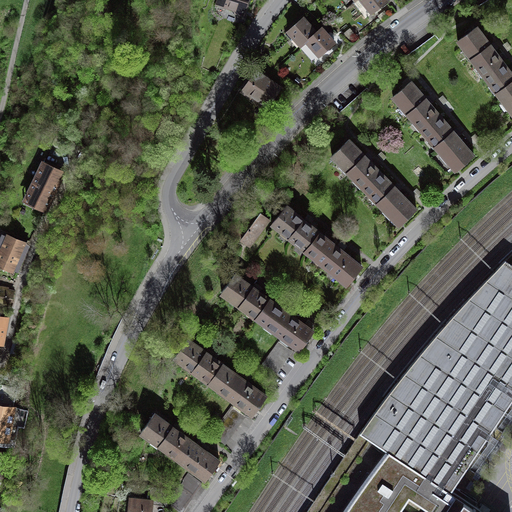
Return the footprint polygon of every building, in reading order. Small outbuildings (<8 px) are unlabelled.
[(251,0),(219,0),(218,6),(237,13),(236,14),(245,17),(250,4),(251,0)] [(386,0),(357,0),(358,0),(370,16),(388,2),(386,0)] [(300,49),(305,45),(303,43),(316,32),(309,25),(302,18),(285,33),(300,49)] [(328,35),(321,27),(316,32),(303,43),(305,45),(318,60),(336,44),(328,35)] [(492,47),(477,27),(457,41),(483,76),(503,61),(492,47)] [(511,73),(503,61),(483,76),(511,114),(511,73)] [(248,83),(240,94),(253,102),(254,101),(269,110),(283,88),(256,71),(248,83)] [(428,101),(411,81),(392,97),(421,130),(439,114),(428,101)] [(455,133),(439,114),(421,130),(455,170),(474,155),(455,133)] [(331,156),(362,187),(379,170),(366,157),(349,139),(331,156)] [(64,167),(39,154),(19,195),(44,207),(64,167)] [(362,187),(399,225),(416,208),(396,188),(379,170),(362,187)] [(306,221),(287,205),(272,224),(305,251),(320,232),(306,221)] [(251,227),(241,240),(250,247),(270,221),(261,214),(251,227)] [(0,262),(11,267),(11,265),(16,267),(28,239),(24,237),(24,235),(2,226),(1,228),(0,227),(0,262)] [(340,248),(320,232),(305,251),(346,284),(361,266),(340,248)] [(40,246),(32,266),(43,271),(52,251),(40,246)] [(389,450),(480,511),(484,511),(452,490),(509,405),(511,406),(511,265),(510,264),(505,261),(505,260),(484,281),(459,308),(448,320),(437,332),(425,346),(413,361),(399,379),(386,396),(360,432),(370,438),(388,451),(389,450)] [(221,293),(256,318),(270,299),(256,288),(235,274),(221,293)] [(8,285),(0,283),(0,302),(9,304),(13,288),(8,287),(8,285)] [(256,318),(299,349),(313,330),(290,313),(270,299),(256,318)] [(174,357),(209,383),(223,363),(209,353),(188,338),(174,357)] [(270,378),(290,350),(278,341),(258,369),(270,378)] [(209,383),(252,414),(266,395),(243,378),(223,363),(209,383)] [(0,435),(11,438),(18,404),(0,400),(0,435)] [(211,434),(223,443),(244,415),(232,406),(211,434)] [(176,428),(155,413),(141,432),(176,457),(189,438),(176,428)] [(320,511),(370,438),(360,432),(332,473),(306,511),(320,511)] [(204,449),(189,438),(176,457),(205,478),(219,459),(204,449)] [(480,511),(389,450),(388,451),(367,479),(343,511),(480,511)] [(180,511),(202,483),(188,473),(170,498),(172,506),(180,511)] [(151,487),(153,503),(166,504),(164,488),(151,487)] [(132,500),(130,511),(149,511),(150,511),(151,502),(132,500)]
